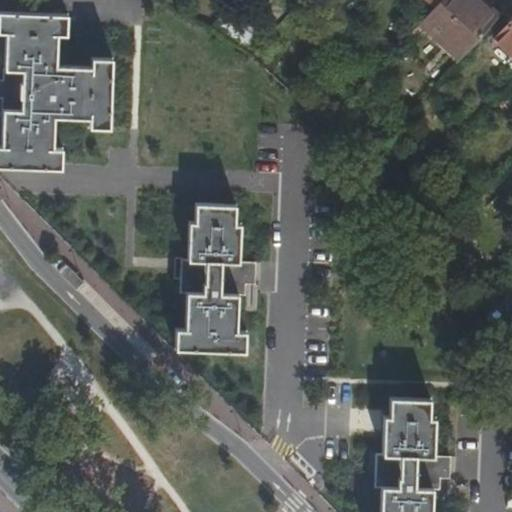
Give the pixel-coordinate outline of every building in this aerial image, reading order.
[(430,0),(421,10),(442,29),(436,35),(456,53),(491,13),(475,0),(430,0)] [(265,42),(234,4),(216,24),(248,61),(265,42)] [(511,5),(487,33),(511,55),(511,5)] [(0,164),(55,167),(56,146),(48,146),(49,115),(83,116),(83,126),(104,127),(107,58),(86,57),(86,66),(49,65),(50,34),(57,34),(59,35),(59,14),(0,11),(0,32),(0,36),(0,164)] [(171,328),(169,349),(240,352),(241,331),(231,330),(233,293),(240,293),(241,260),(232,260),(234,222),(228,222),(229,204),(189,202),(188,220),(182,220),(181,258),(176,258),(174,291),(181,292),(179,328),(171,328)] [(0,301),(16,287),(0,270),(0,301)] [(426,511),(428,488),(434,488),(436,454),(428,453),(430,417),(423,417),(424,397),(384,395),(383,414),(378,414),(376,450),(370,450),(369,486),(376,487),(374,511),(426,511)]
